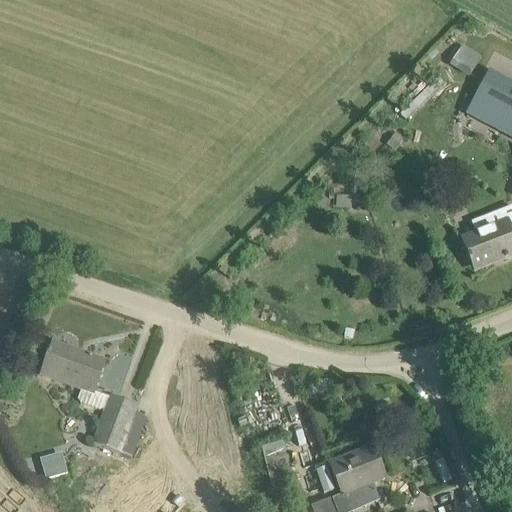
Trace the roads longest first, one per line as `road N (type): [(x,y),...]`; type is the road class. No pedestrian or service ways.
road 1 (unclassified): [(438,355),(358,360),(255,338),(0,245)]
road 2 (unclassified): [(488,511),(438,355)]
